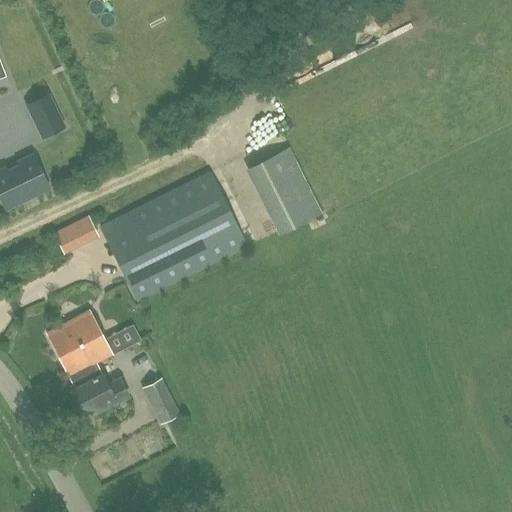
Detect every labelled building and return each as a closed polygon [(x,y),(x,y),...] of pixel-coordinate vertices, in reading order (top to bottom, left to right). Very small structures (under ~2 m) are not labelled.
[(48,95),(26,105),(32,117),(42,138),(64,127),(53,106),(48,95)] [(282,232),(318,213),(285,149),(249,168),(282,232)] [(0,170),(0,197),(6,209),(49,189),(33,155),(17,162),(18,164),(6,170),(5,168),(0,170)] [(246,245),(209,172),(100,227),(136,300),(246,245)] [(87,217),(54,233),(62,250),(96,234),(87,217)] [(69,376),(95,362),(95,361),(111,352),(88,310),(45,333),(69,376)] [(95,362),(69,376),(75,388),(71,390),(83,413),(93,408),(95,412),(127,395),(119,379),(107,385),(95,362)] [(159,424),(180,414),(161,377),(140,388),(159,424)]
